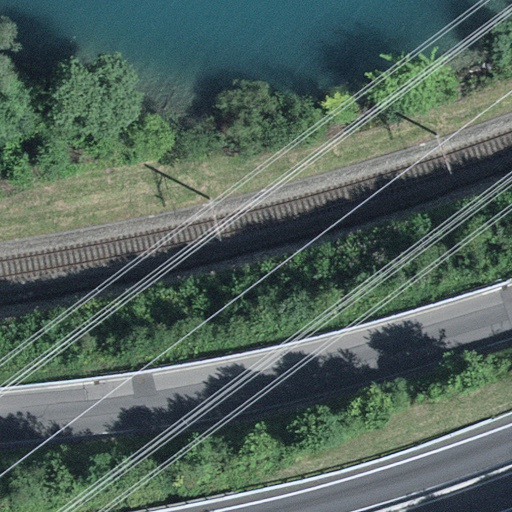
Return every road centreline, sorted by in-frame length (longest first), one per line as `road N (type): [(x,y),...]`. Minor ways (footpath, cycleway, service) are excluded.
road 1 (tertiary): [(0,420),(202,395),(511,312)]
road 2 (primary): [(511,443),(305,511)]
